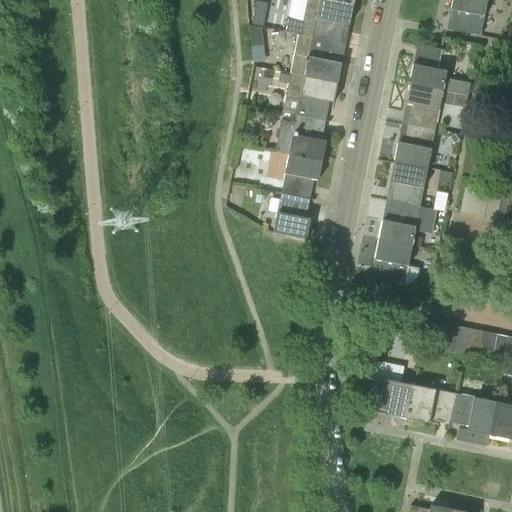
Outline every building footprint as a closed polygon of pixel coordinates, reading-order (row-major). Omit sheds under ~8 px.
[(353,5),(325,0),(306,0),(300,35),(297,34),(297,35),(312,38),(341,44),(345,24),(349,25),(353,5)] [(480,36),(487,0),(452,0),(451,10),(455,11),(451,31),(480,36)] [(262,26),(264,17),(252,15),(251,24),(262,26)] [(260,28),(249,27),(251,47),(262,46),(260,28)] [(337,63),(341,44),(312,38),(297,35),(289,74),(338,83),(342,64),(337,63)] [(443,91),(444,91),(468,95),(470,83),(447,78),(445,78),(447,71),(437,69),(441,50),(422,46),(418,65),(413,64),(409,84),(443,91)] [(287,83),(289,75),(279,73),(278,82),(287,83)] [(334,103),(338,83),(289,74),(282,113),(294,116),(306,118),(325,121),(329,102),(334,103)] [(435,130),(443,91),(409,84),(405,104),(410,105),(406,124),(435,130)] [(465,108),(467,96),(455,94),(453,105),(465,108)] [(321,141),(325,121),(306,118),(294,116),(293,122),(280,120),(274,152),(289,155),(322,161),(326,141),(321,141)] [(427,169),(435,130),(406,124),(402,143),(398,142),(394,162),(427,169)] [(455,134),(450,137),(453,143),(458,140),(455,134)] [(318,181),(322,161),(289,155),(281,194),(310,199),(313,180),(318,181)] [(420,207),(427,169),(394,162),(390,182),(394,183),(391,202),(420,207)] [(451,173),(440,171),(438,180),(449,182),(451,173)] [(472,216),(477,192),(464,190),(459,212),(459,213),(472,216)] [(484,218),(489,194),(477,192),(472,216),(484,218)] [(306,218),(310,199),(281,194),(273,233),(306,240),(310,219),(306,218)] [(497,220),(501,197),(489,194),(484,218),(497,220)] [(509,223),(511,206),(511,198),(501,197),(497,220),(509,223)] [(412,246),(420,207),(391,202),(387,221),(382,220),(378,240),(412,246)] [(412,246),(421,248),(423,238),(414,236),(412,246)] [(404,286),(412,246),(378,240),(374,260),(379,261),(375,280),(404,286)] [(442,350),(447,324),(434,321),(430,340),(429,347),(442,350)] [(454,352),(459,326),(447,324),(442,350),(454,352)] [(467,355),(472,329),(459,326),(454,352),(467,355)] [(479,357),(484,331),(472,329),(467,355),(479,357)] [(491,360),(496,334),(484,331),(479,357),(491,360)] [(388,348),(391,335),(382,333),(379,346),(388,348)] [(503,362),(509,336),(496,334),(491,360),(503,362)] [(511,363),(511,337),(509,336),(503,362),(511,363)] [(511,375),(511,365),(505,364),(503,374),(511,375)] [(407,419),(414,386),(373,377),(367,406),(386,410),(385,415),(407,419)] [(449,423),(455,394),(414,386),(407,419),(429,424),(430,419),(449,423)] [(489,436),(496,402),(455,394),(449,423),(468,427),(467,431),(489,436)] [(511,405),(496,402),(489,436),(511,440),(511,435),(511,405)]
